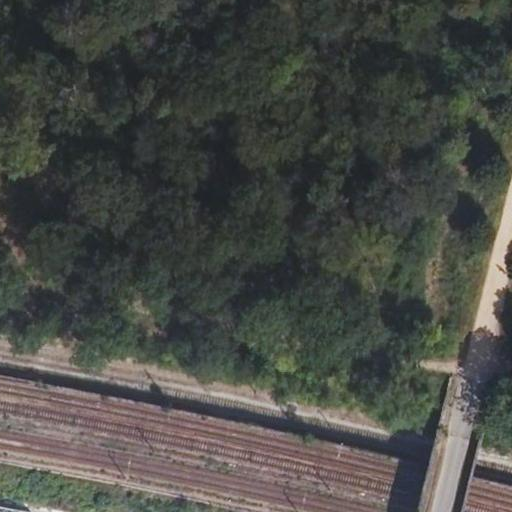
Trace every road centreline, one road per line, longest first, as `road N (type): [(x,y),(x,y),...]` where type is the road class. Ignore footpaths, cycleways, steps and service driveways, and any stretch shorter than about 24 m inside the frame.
road 1 (track): [(0,297),(381,365),(471,368)]
road 2 (track): [(0,464),(238,511)]
road 3 (track): [(511,211),(467,385)]
